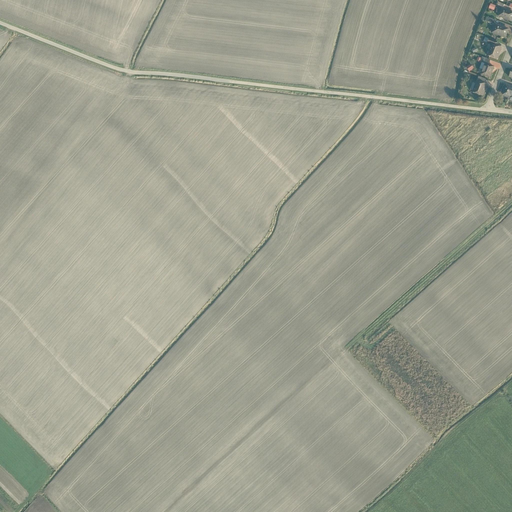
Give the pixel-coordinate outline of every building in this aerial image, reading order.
[(511,11),(502,8),(498,17),(511,23),(511,11)] [(496,24),(492,34),(507,39),(511,30),(496,24)] [(494,46),(489,57),(499,61),(503,49),(497,47),(499,43),(490,39),(488,44),(494,46)] [(482,76),(491,79),(496,67),(486,64),(482,76)] [(474,94),(484,97),(488,86),(478,82),(474,94)] [(511,86),(506,85),(502,97),(510,100),(510,101),(511,102),(511,86)]
